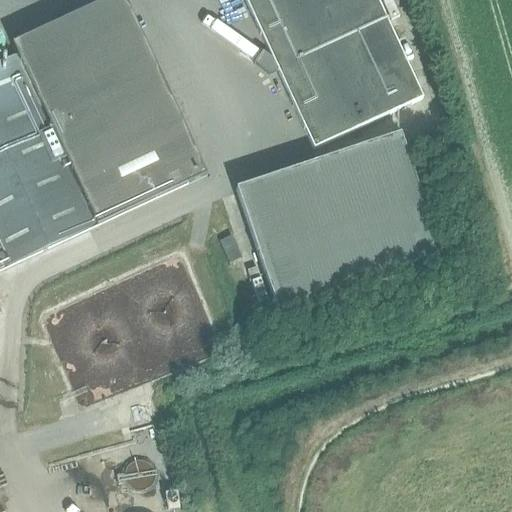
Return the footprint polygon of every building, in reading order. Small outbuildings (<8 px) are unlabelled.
[(123,0),(111,0),(10,47),(15,58),(95,230),(206,178),(123,0)] [(243,0),(313,151),(423,101),(376,0),(243,0)] [(0,315),(1,315),(0,312),(0,273),(95,230),(15,58),(0,65),(0,315)] [(400,137),(236,191),(279,321),(443,267),(400,137)] [(241,260),(232,238),(219,243),(229,265),(241,260)]
